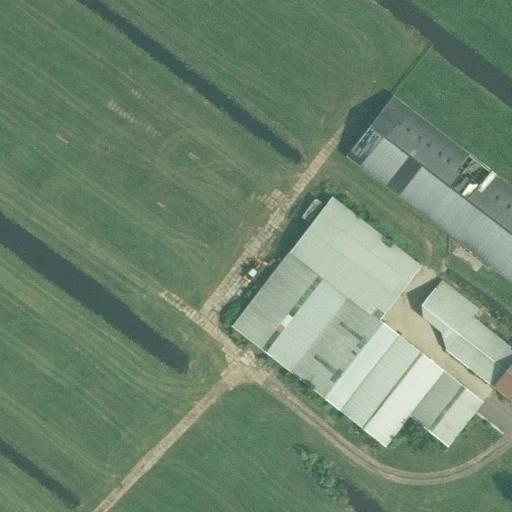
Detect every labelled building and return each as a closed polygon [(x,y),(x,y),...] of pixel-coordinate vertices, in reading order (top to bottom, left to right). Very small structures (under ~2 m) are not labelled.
[(511,281),(511,188),(392,97),(347,156),(511,281)] [(332,199),(290,253),(367,313),(372,307),(384,316),(421,268),(332,199)] [(444,372),(367,313),(290,253),(233,327),(386,447),(444,372)] [(511,349),(471,318),(447,350),(511,400),(511,349)] [(448,446),(483,403),(447,375),(413,418),(448,446)]
